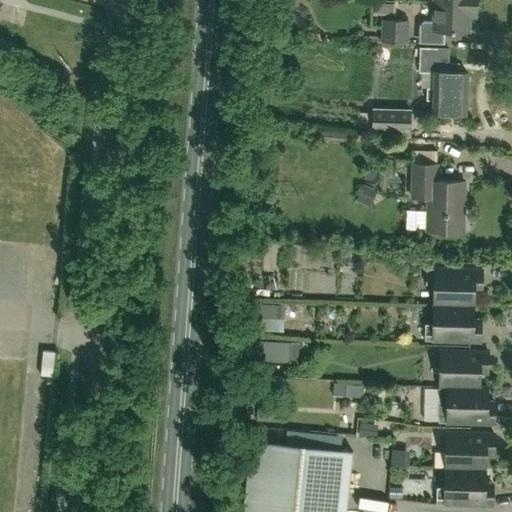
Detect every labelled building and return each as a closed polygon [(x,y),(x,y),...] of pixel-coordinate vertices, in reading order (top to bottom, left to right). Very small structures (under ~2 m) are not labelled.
[(477,3),(434,1),(433,21),(424,21),(420,24),(420,29),(469,31),(470,16),(476,16),(477,3)] [(382,41),(407,42),(408,20),(383,19),(382,41)] [(277,40),(262,40),(262,57),(278,56),(277,40)] [(437,56),(437,48),(437,47),(420,47),(419,48),(420,48),(420,56),(437,56)] [(437,56),(420,56),(419,72),(434,72),(433,88),(427,88),(427,100),(433,100),(433,113),(466,114),(468,72),(458,72),(459,63),(448,63),(449,48),(437,48),(437,56)] [(373,111),(372,123),(410,124),(411,112),(373,111)] [(260,124),(258,140),(270,142),(272,125),(260,124)] [(319,130),(318,139),(347,142),(348,134),(319,130)] [(413,163),(412,198),(428,198),(427,231),(463,231),(464,181),(437,181),(437,164),(413,163)] [(482,293),(482,284),(483,270),(427,268),(426,284),(434,285),(434,304),(474,305),(474,293),(482,293)] [(255,304),(254,331),(279,332),(280,305),(255,304)] [(474,305),(434,304),(433,324),(425,324),(425,340),(481,342),(481,327),(481,319),(473,319),(474,305)] [(289,343),(265,342),(264,362),(289,362),(289,343)] [(488,375),(488,366),(489,351),(441,350),(440,386),(488,387),(480,387),(480,375),(488,375)] [(274,419),(276,378),(250,377),(248,418),(274,419)] [(346,384),(345,397),(363,398),(364,385),(346,384)] [(488,387),(440,386),(439,422),(495,424),(495,400),(487,400),(488,387)] [(360,423),(358,436),(376,438),(378,425),(360,423)] [(446,432),(446,468),(486,469),(486,456),(494,456),(494,447),(495,433),(446,432)] [(345,511),(353,451),(252,440),(244,511),(345,511)] [(486,469),(446,468),(445,487),(437,487),(437,504),(493,505),(493,482),(485,482),(486,469)] [(433,489),(411,486),(410,498),(432,501),(433,489)]
